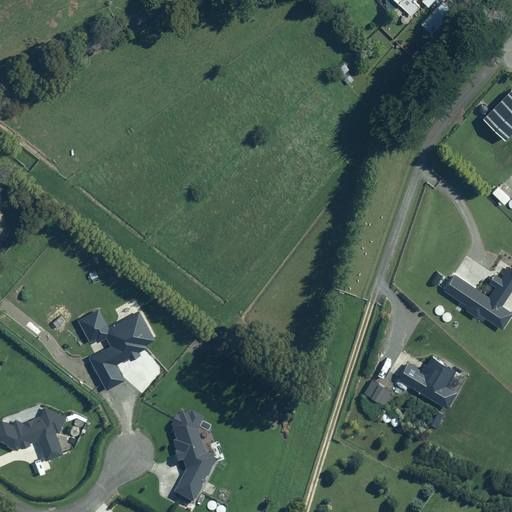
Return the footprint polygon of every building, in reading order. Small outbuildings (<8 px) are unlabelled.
[(392,0),(409,14),(421,1),(428,7),(433,0),(392,0)] [(443,0),(440,0),(420,24),(438,39),(460,14),(443,0)] [(404,361),(395,377),(445,408),(454,394),(445,388),(456,371),(430,355),(425,364),(423,363),(418,370),(404,361)] [(369,379),(362,392),(383,404),(390,391),(369,379)] [(194,432),(202,417),(190,411),(186,415),(177,415),(176,417),(173,417),(168,427),(169,430),(173,454),(171,454),(173,466),(180,465),(182,470),(171,493),(190,503),(211,461),(200,455),(194,432)]
